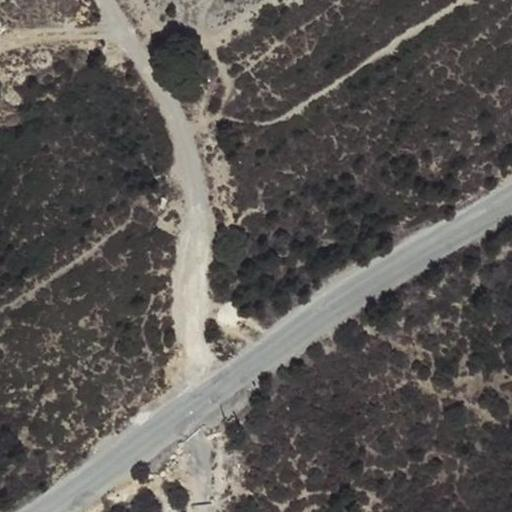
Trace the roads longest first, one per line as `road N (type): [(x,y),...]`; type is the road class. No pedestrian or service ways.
road 1 (unclassified): [(55,511),(418,250),(511,195)]
road 2 (track): [(205,400),(186,177),(103,0)]
